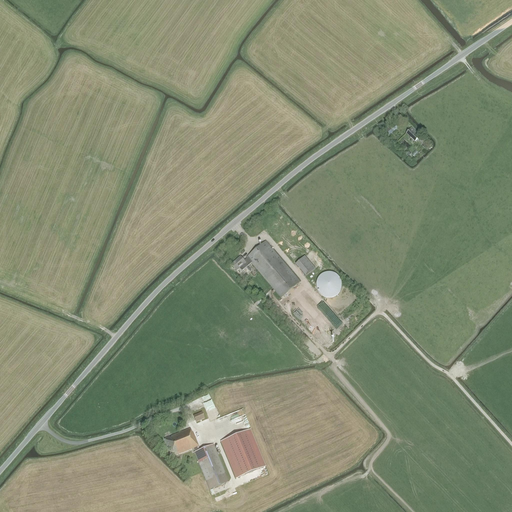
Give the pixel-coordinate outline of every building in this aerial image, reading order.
[(388,136),(393,132),(388,126),(383,131),(388,136)] [(406,133),(415,141),(419,138),(418,138),(420,136),(411,128),(406,133)] [(237,271),(240,268),(242,271),(247,267),(251,263),(281,298),(301,282),(266,241),(247,258),(244,261),(241,257),(231,265),(237,271)] [(316,269),(305,256),(296,264),(306,277),(316,269)] [(322,293),(324,293),(325,293),(326,293),(328,293),(330,291),(331,291),(332,289),(333,288),(333,286),(333,285),(333,283),(332,281),(331,280),(329,278),(327,278),(325,277),(323,278),(322,278),(320,280),(318,281),(318,283),(317,285),(317,287),(318,289),(319,290),(320,292),(322,293)] [(193,416),(196,422),(204,418),(202,412),(193,416)] [(200,450),(193,433),(192,433),(190,429),(171,436),(171,437),(170,438),(169,437),(164,439),(165,440),(171,456),(172,457),(194,448),(195,452),(194,452),(206,482),(209,490),(229,481),(226,473),(214,444),(200,450)] [(265,467),(250,430),(221,442),(236,479),(265,467)]
